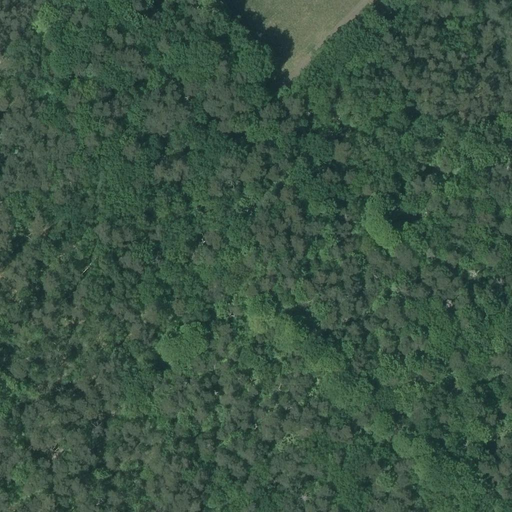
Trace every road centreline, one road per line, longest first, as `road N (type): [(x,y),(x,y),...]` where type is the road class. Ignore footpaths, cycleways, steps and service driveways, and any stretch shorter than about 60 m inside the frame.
road 1 (track): [(0,496),(353,232),(264,70),(210,0)]
road 2 (track): [(92,0),(0,96)]
